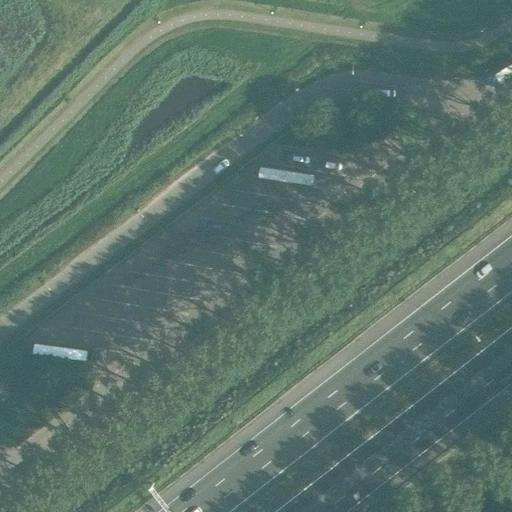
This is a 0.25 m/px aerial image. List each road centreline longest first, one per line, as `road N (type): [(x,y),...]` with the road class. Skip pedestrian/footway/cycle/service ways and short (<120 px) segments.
road 1 (unclassified): [(0,331),(323,90),(353,85),(443,98),(495,85),(511,72)]
road 2 (motorway): [(511,270),(202,511)]
road 3 (motorway): [(320,511),(511,362)]
